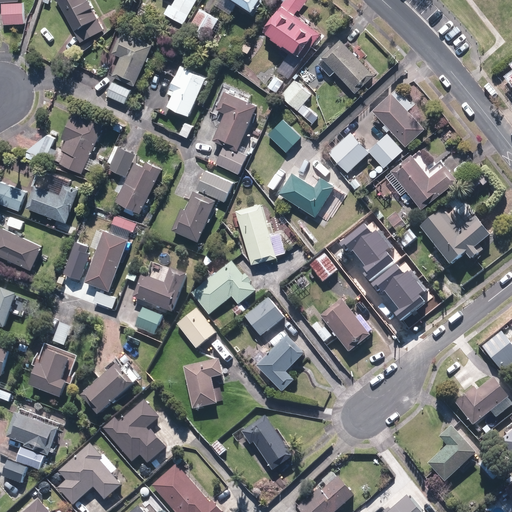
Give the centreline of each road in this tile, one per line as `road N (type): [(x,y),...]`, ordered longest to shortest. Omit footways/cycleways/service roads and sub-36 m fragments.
road 1 (residential): [(354,415),(511,282)]
road 2 (residential): [(383,0),(511,146)]
